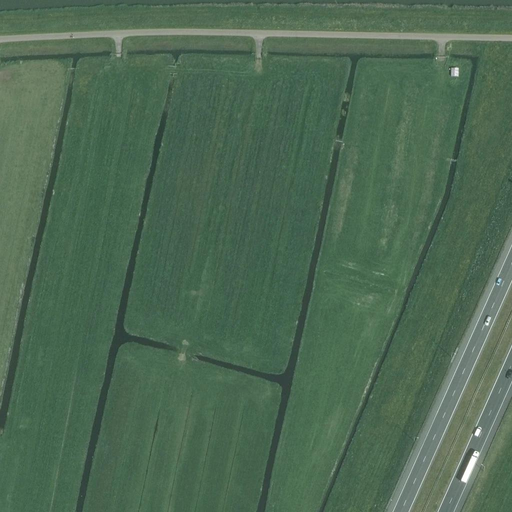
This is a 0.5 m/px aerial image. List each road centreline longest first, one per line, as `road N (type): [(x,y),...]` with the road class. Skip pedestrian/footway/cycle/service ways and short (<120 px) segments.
road 1 (unclassified): [(0,39),(246,32),(511,38)]
road 2 (motorway): [(511,263),(401,511)]
road 3 (motorway): [(446,511),(511,364)]
